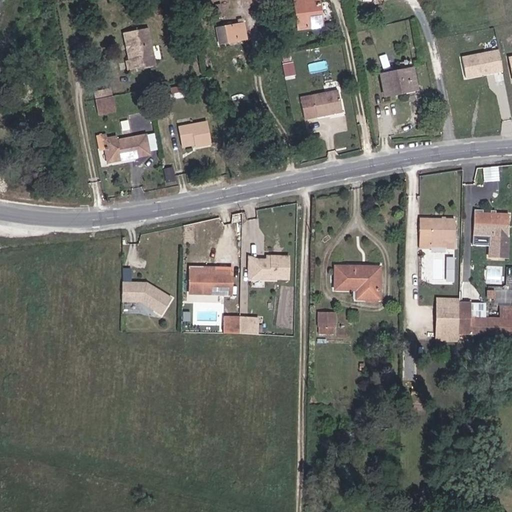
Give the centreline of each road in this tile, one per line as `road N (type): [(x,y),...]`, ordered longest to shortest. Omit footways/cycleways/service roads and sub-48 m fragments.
road 1 (tertiary): [(0,212),(97,220),(394,160),(511,146)]
road 2 (track): [(299,511),(304,180)]
